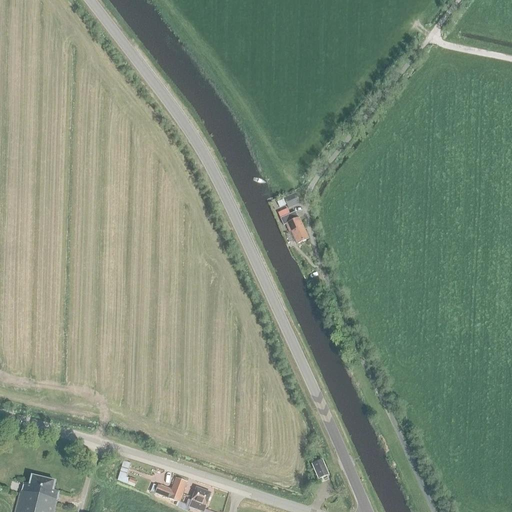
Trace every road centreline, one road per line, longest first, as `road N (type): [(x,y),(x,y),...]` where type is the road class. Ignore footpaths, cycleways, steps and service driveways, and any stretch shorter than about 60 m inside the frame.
road 1 (unclassified): [(433,511),(303,199),(308,180),(457,0)]
road 2 (secondary): [(367,511),(199,149),(88,0)]
road 3 (tertiary): [(309,511),(0,414)]
